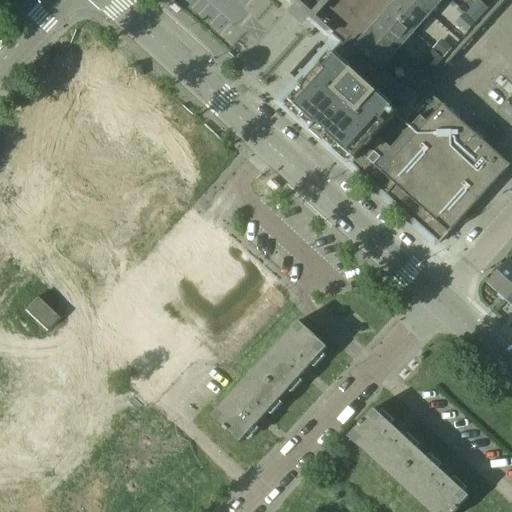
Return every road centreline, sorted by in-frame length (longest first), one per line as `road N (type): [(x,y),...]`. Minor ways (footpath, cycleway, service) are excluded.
road 1 (residential): [(262,495),(165,404),(188,381),(118,313),(234,187)]
road 2 (tertiary): [(443,293),(271,145)]
road 3 (tertiary): [(271,145),(109,0)]
road 4 (residential): [(375,371),(511,495)]
road 5 (residential): [(262,495),(375,371)]
